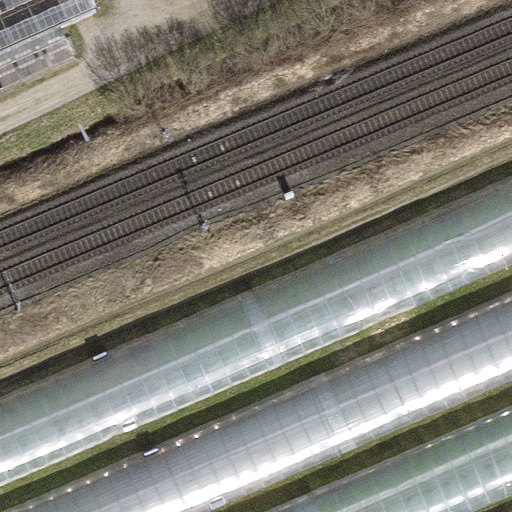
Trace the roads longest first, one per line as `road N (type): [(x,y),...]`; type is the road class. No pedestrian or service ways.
road 1 (track): [(511,154),(0,378)]
road 2 (track): [(270,0),(0,126)]
